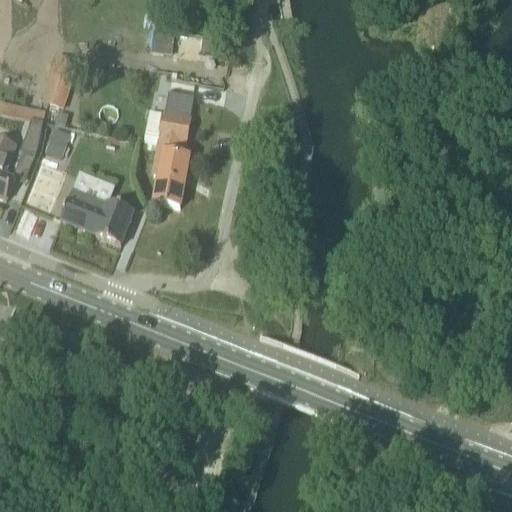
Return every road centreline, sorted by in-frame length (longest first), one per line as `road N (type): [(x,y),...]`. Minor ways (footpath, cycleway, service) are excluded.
road 1 (secondary): [(511,475),(112,316)]
road 2 (track): [(435,96),(431,359),(421,440)]
road 3 (unclassified): [(112,316),(133,284),(208,279),(258,75)]
road 4 (secondary): [(112,316),(0,272)]
